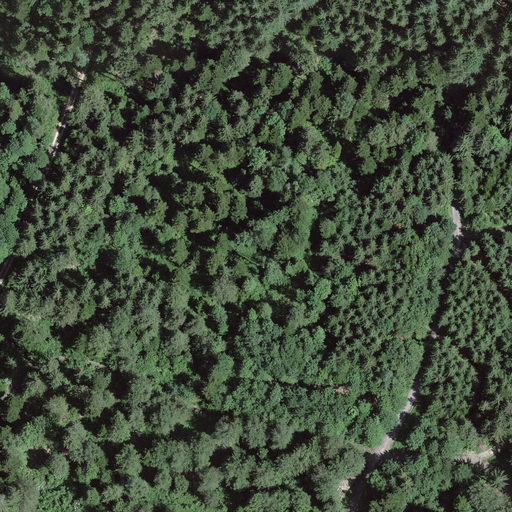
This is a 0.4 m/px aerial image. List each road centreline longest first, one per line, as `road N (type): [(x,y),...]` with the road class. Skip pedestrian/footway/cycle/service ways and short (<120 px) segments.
road 1 (track): [(476,84),(454,146),(457,231),(442,305),(424,374),(391,435)]
road 2 (track): [(0,278),(108,0)]
road 3 (track): [(380,461),(469,460),(511,481)]
